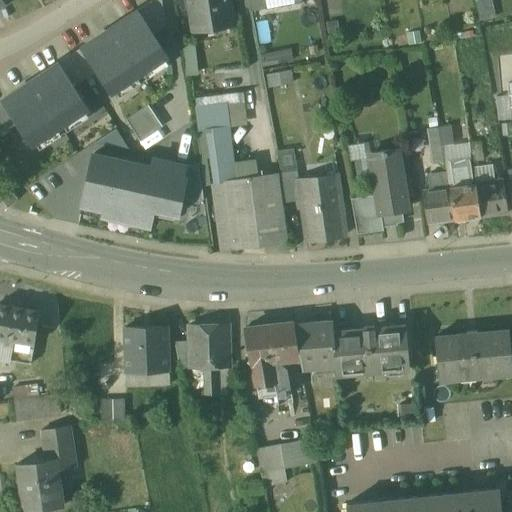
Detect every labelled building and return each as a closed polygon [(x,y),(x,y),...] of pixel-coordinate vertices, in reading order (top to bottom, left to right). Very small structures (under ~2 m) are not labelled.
[(169,0),(159,0),(162,18),(172,17),(169,0)] [(228,0),(188,0),(193,28),(232,22),(228,0)] [(248,0),(250,11),(268,8),(266,0),(248,0)] [(497,1),(475,5),(478,23),(500,19),(497,1)] [(83,45),(113,91),(168,56),(138,9),(83,45)] [(261,60),(292,54),(290,45),(259,51),(261,60)] [(264,62),(266,71),(293,64),(290,55),(264,62)] [(1,96),(32,144),(89,108),(58,60),(1,96)] [(275,72),(268,73),(270,85),(278,84),(275,72)] [(511,99),(500,101),(503,130),(511,129),(511,99)] [(126,113),(142,145),(165,133),(149,102),(126,113)] [(448,125),(440,127),(443,145),(451,143),(448,125)] [(277,172),(238,178),(232,126),(199,130),(214,252),(287,242),(277,172)] [(440,127),(429,129),(435,163),(446,161),(443,145),(440,127)] [(480,141),(470,143),(473,161),(483,160),(480,141)] [(293,148),(277,150),(280,171),(296,169),(293,148)] [(387,150),(381,151),(381,152),(370,154),(377,195),(380,213),(381,213),(383,224),(403,221),(401,210),(407,209),(398,150),(387,151),(387,150)] [(151,164),(91,151),(79,208),(102,212),(101,217),(150,228),(154,211),(176,216),(188,163),(153,156),(151,164)] [(470,161),(451,163),(454,185),(450,185),(456,219),(483,216),(477,182),(470,183),(470,175),(472,175),(470,161)] [(494,165),(474,167),(477,182),(483,216),(510,213),(504,179),(497,180),(496,174),(495,174),(494,165)] [(296,169),(280,171),(285,201),(302,199),(299,180),(300,180),(299,169),(296,169)] [(448,172),(428,174),(429,188),(425,188),(429,223),(456,219),(450,185),(448,172)] [(300,180),(299,180),(302,199),(308,240),(347,234),(339,174),(300,180)] [(6,187),(0,192),(0,198),(8,207),(17,198),(6,187)] [(377,195),(351,198),(357,234),(383,230),(383,224),(381,213),(380,213),(377,195)] [(41,312),(0,305),(0,358),(32,364),(41,312)] [(333,320),(296,323),(296,322),(294,322),(300,359),(301,359),(302,369),(335,366),(336,366),(333,331),(334,330),(333,320)] [(294,322),(266,325),(276,381),(278,389),(291,388),(287,367),(283,366),(283,361),(300,359),(294,322)] [(266,323),(245,327),(256,385),(276,381),(266,325),(266,323)] [(374,325),(363,326),(364,328),(334,330),(333,331),(336,366),(335,366),(336,375),(358,373),(358,368),(387,365),(388,370),(410,368),(406,324),(375,327),(374,325)] [(229,325),(190,325),(191,341),(194,367),(204,367),(205,394),(220,394),(219,367),(230,366),(229,325)] [(169,326),(124,328),(126,386),(167,385),(168,401),(184,400),(181,384),(171,382),(169,326)] [(468,334),(436,337),(440,380),(462,378),(461,373),(491,370),(491,376),(511,373),(511,355),(510,330),(479,333),(479,330),(467,331),(468,334)] [(194,367),(191,341),(176,341),(181,367),(194,367)] [(37,383),(12,386),(13,400),(39,397),(37,383)] [(39,397),(13,400),(16,420),(61,414),(58,394),(39,397)] [(125,398),(101,399),(101,423),(125,422),(125,398)] [(71,425),(44,429),(48,458),(58,457),(59,468),(77,465),(71,425)] [(311,438),(256,448),(261,472),(262,472),(284,467),(312,465),(311,438)] [(217,446),(197,450),(204,487),(225,483),(217,446)] [(48,458),(20,462),(26,510),(64,505),(59,468),(58,457),(48,458)] [(284,467),(262,472),(265,486),(287,482),(284,467)] [(225,483),(204,487),(206,499),(210,498),(213,511),(231,508),(225,483)] [(424,495),(425,511),(502,511),(500,486),(486,488),(424,495)] [(425,511),(424,495),(346,503),(347,511),(425,511)]
